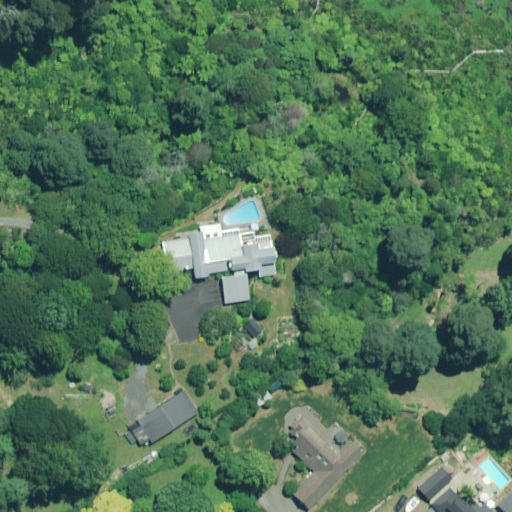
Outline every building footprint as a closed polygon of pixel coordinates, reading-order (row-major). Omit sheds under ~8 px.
[(220,238),(218,226),(203,229),(203,232),(184,235),(185,239),(160,243),(165,274),(192,269),(194,280),(218,275),(223,305),(248,301),(244,273),(257,271),(258,278),(276,275),(270,241),(240,246),(238,235),(220,238)] [(272,400),(270,397),(288,384),(282,375),(240,405),(249,417),(272,400)] [(159,406),(147,387),(117,406),(143,448),(197,415),(182,392),(159,406)] [(308,511),(361,456),(315,413),(296,433),(299,437),(290,447),(314,470),(291,495),(308,511)] [(441,497),(454,511),(488,511),(462,480),(441,497)] [(511,511),(511,488),(511,489),(493,505),(499,511),(511,511)]
